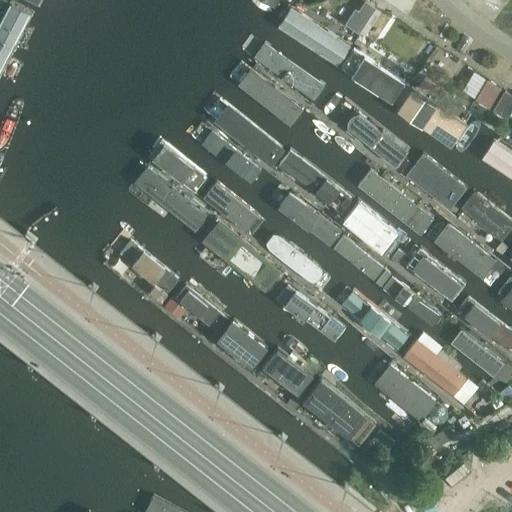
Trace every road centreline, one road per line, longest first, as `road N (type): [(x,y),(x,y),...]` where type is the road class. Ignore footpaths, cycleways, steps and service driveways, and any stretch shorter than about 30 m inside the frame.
road 1 (secondary): [(305,511),(0,270)]
road 2 (secondary): [(0,323),(238,511)]
